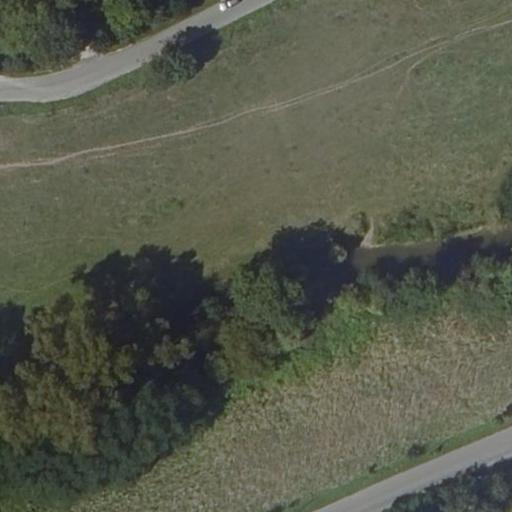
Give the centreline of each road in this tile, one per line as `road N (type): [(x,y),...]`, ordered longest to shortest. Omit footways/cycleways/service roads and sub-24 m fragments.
road 1 (residential): [(253,0),(117,63),(43,86),(0,87)]
road 2 (tertiary): [(511,439),(348,511)]
